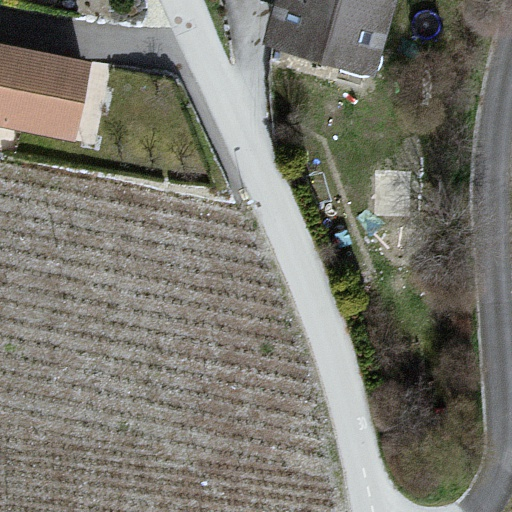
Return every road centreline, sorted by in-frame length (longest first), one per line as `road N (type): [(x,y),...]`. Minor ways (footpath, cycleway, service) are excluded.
road 1 (unclassified): [(179,0),(333,356),(372,511)]
road 2 (residential): [(482,511),(506,436),(490,160),(511,42)]
